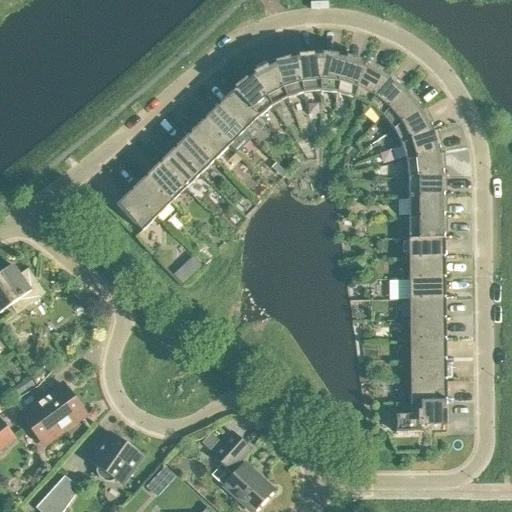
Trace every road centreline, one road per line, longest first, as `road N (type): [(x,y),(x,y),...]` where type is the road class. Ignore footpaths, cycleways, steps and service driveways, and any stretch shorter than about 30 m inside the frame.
road 1 (residential): [(22,224),(239,44),(281,25),(359,24),(427,60),(467,114),(482,162),(481,457),(447,485),(311,485)]
road 2 (residential): [(311,485),(300,453),(250,407),(228,406),(164,433),(129,417),(108,371),(121,310),(22,224)]
